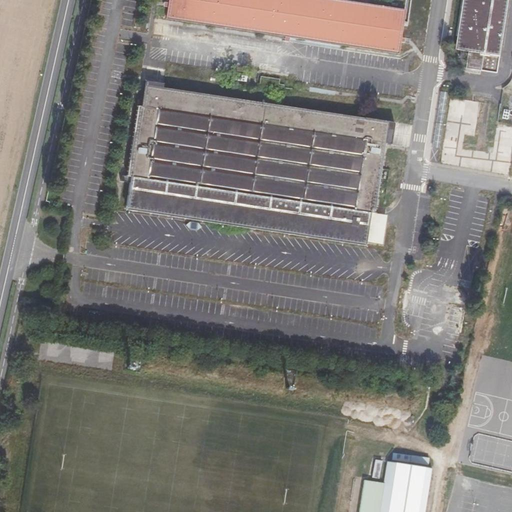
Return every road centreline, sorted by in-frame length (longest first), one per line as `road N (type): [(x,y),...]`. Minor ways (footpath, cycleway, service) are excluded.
road 1 (unclassified): [(68,0),(0,307)]
road 2 (track): [(443,454),(458,432),(510,224)]
